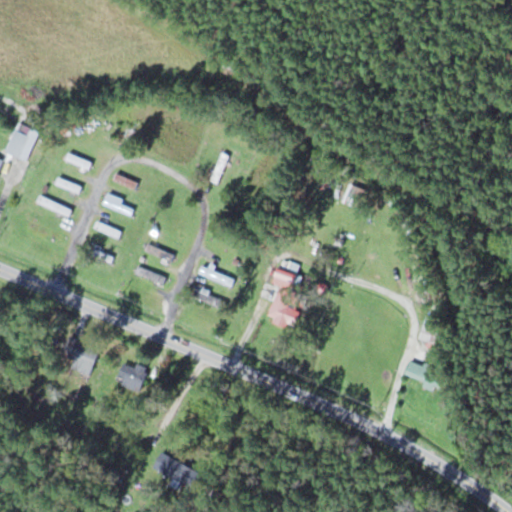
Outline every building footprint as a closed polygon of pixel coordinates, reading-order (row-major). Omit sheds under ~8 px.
[(3,159),(0,157),(0,171),(2,168),(21,175),(36,136),(16,128),(3,159)] [(230,154),(222,151),(211,180),(219,184),(230,154)] [(67,159),(89,168),(92,162),(70,153),(67,159)] [(115,180),(136,189),(139,182),(118,174),(115,180)] [(57,184),(79,193),(82,187),(60,177),(57,184)] [(362,209),(370,190),(350,182),(342,202),(362,209)] [(70,216),(73,210),(41,196),(38,202),(70,216)] [(123,232),(99,221),(96,227),(120,238),(123,232)] [(28,228),(59,240),(61,235),(30,223),(28,228)] [(370,241),(403,249),(405,243),(372,235),(370,241)] [(175,254),(148,244),(146,250),(173,261),(175,254)] [(137,271),(163,284),(166,278),(139,266),(137,271)] [(201,273),(233,284),(234,278),(203,267),(201,273)] [(277,275),(294,282),(297,276),(280,268),(277,275)] [(302,295),(283,285),(267,315),(293,329),(302,311),(296,308),(302,295)] [(416,340),(430,348),(443,323),(429,316),(416,340)] [(60,360),(90,374),(102,349),(72,335),(60,360)] [(441,390),(448,372),(411,359),(404,377),(441,390)] [(140,391),(149,370),(125,360),(117,381),(140,391)] [(204,472),(161,452),(153,469),(196,489),(204,472)]
